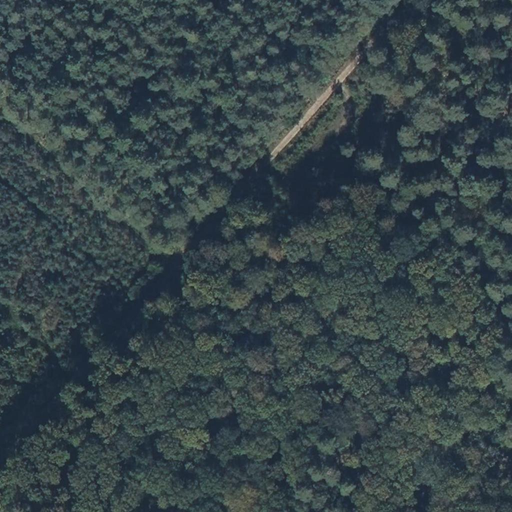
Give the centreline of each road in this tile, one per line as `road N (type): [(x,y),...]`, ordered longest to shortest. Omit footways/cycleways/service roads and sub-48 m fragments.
road 1 (track): [(234,203),(0,465)]
road 2 (track): [(417,0),(324,105)]
road 3 (track): [(324,105),(234,203)]
